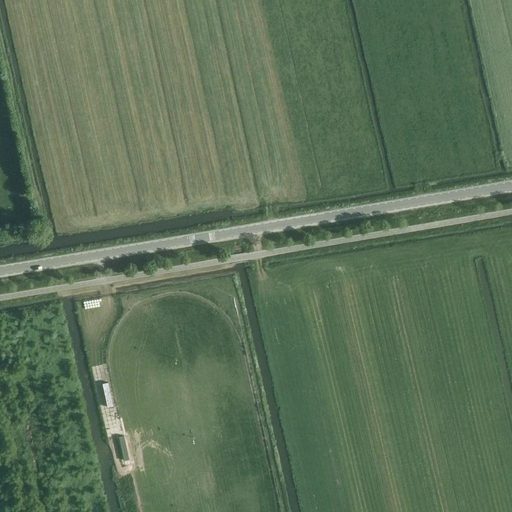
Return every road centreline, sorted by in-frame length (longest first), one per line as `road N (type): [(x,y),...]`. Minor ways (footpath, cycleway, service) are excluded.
road 1 (unclassified): [(317,511),(253,229)]
road 2 (tertiary): [(0,273),(253,229)]
road 3 (unclassified): [(503,437),(451,195)]
road 4 (tertiary): [(253,229),(451,195)]
